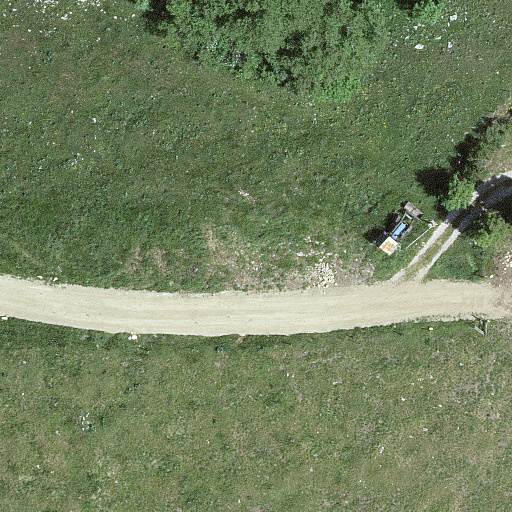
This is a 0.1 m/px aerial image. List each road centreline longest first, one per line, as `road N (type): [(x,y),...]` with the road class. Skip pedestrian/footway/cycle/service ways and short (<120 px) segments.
road 1 (track): [(0,290),(115,309),(323,313),(384,300),(454,227),(511,190)]
road 2 (track): [(384,300),(511,310)]
